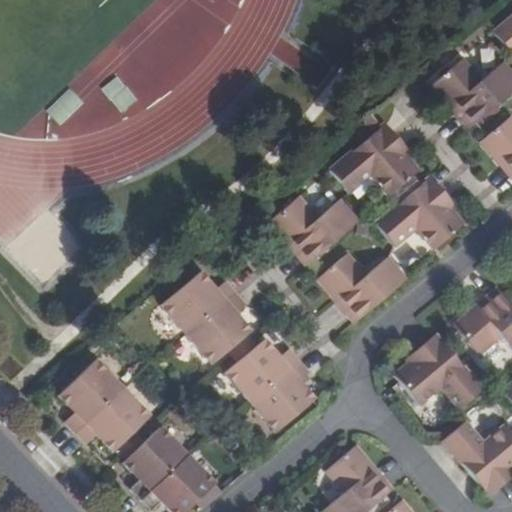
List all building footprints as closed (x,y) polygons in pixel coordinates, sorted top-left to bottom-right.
[(511,15),(492,33),(510,55),(511,53),(511,15)] [(449,100),(471,125),(473,123),(511,90),(511,75),(501,62),(478,80),(461,59),(438,78),(431,84),(446,102),(449,100)] [(498,157),(511,173),(511,119),(509,116),(484,137),(485,138),(480,142),(495,160),(498,157)] [(407,153),(382,125),(379,128),(403,156),(407,153)] [(387,196),(411,176),(417,171),(403,156),(379,128),(371,134),(328,170),(346,193),(368,175),(387,196)] [(423,182),(448,209),(452,206),(428,178),(423,182)] [(413,228),(432,249),(462,225),(448,209),(423,182),(419,186),(373,225),(391,247),(413,228)] [(285,237),(307,264),(310,261),(356,223),(339,200),(316,219),(297,197),(275,215),(267,221),(282,239),(285,237)] [(334,295),(356,320),(404,279),(386,258),(364,276),(345,254),(321,275),(316,279),(331,296),(334,295)] [(159,304),(185,335),(232,295),(221,281),(212,290),(198,273),(159,304)] [(497,337),(511,353),(511,308),(500,295),(495,289),(451,325),(454,330),(476,355),(497,337)] [(233,313),(242,305),(232,295),(185,335),(209,364),(224,351),(244,334),(248,331),(233,313)] [(224,351),(230,357),(250,340),(244,334),(224,351)] [(407,362),(436,339),(433,335),(404,359),(407,362)] [(436,339),(407,362),(391,375),(396,383),(417,406),(438,388),(458,409),(480,392),(439,343),(436,339)] [(230,357),(235,363),(254,346),(250,340),(230,357)] [(223,373),(248,404),(296,363),(286,350),(275,359),(259,342),(254,346),(235,363),(223,373)] [(0,373),(6,380),(12,374),(0,358),(0,373)] [(74,412),(63,422),(75,434),(121,388),(94,360),(57,395),(74,412)] [(295,383),(306,373),(296,363),(248,404),(272,431),(309,399),(295,383)] [(511,379),(500,391),(511,406),(511,379)] [(146,414),(121,388),(75,434),(84,443),(94,433),(110,450),(114,446),(132,428),(146,414)] [(483,492),(511,469),(511,436),(503,427),(481,445),(462,423),(440,440),(483,492)] [(137,478),(126,489),(139,502),(186,455),(158,426),(143,440),(124,459),(121,461),(137,478)] [(114,446),(120,454),(139,436),(132,428),(114,446)] [(120,454),(124,459),(143,440),(139,436),(120,454)] [(320,511),(365,511),(384,497),(389,492),(367,465),(363,469),(348,451),(322,473),(340,495),(320,511)] [(179,511),(211,481),(186,455),(139,502),(148,511),(160,501),(170,511),(179,511)] [(487,496),(511,474),(511,469),(483,492),(487,496)]
